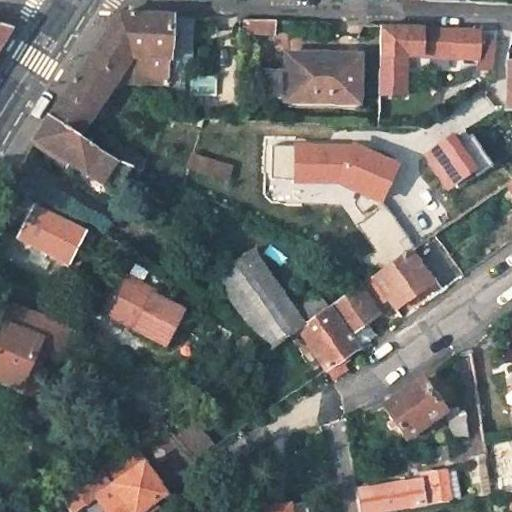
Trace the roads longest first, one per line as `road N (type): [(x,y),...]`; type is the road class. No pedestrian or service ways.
road 1 (unclassified): [(511,20),(73,0)]
road 2 (unclassified): [(511,274),(321,405)]
